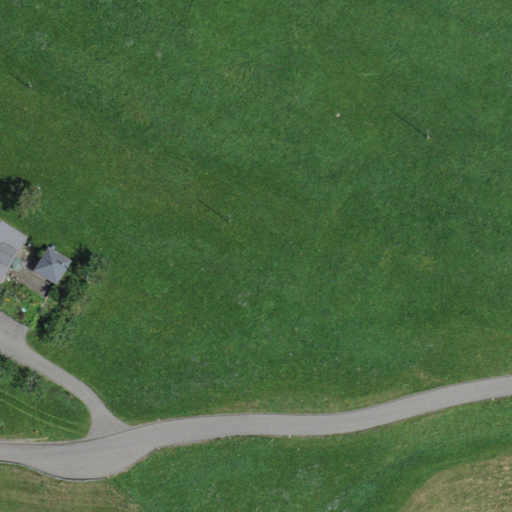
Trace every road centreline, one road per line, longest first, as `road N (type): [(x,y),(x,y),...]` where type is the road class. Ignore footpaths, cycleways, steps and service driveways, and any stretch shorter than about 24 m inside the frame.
road 1 (unclassified): [(511,386),(323,424),(187,419),(109,429),(41,450),(0,445)]
road 2 (track): [(0,335),(71,379),(109,429)]
